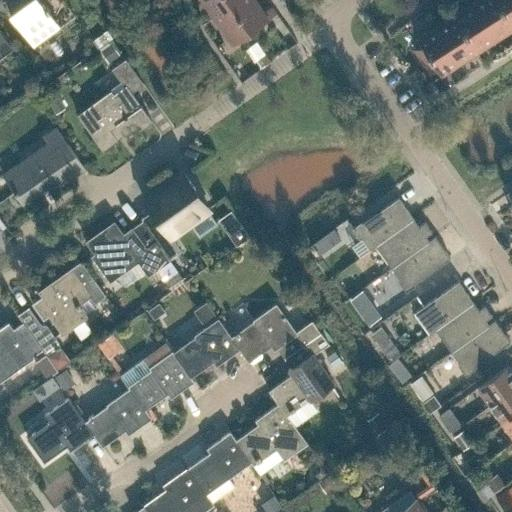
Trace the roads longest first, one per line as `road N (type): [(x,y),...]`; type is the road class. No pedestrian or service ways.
road 1 (residential): [(0,269),(334,30)]
road 2 (residential): [(511,281),(334,30)]
road 3 (residential): [(60,511),(188,434),(202,411),(257,377)]
